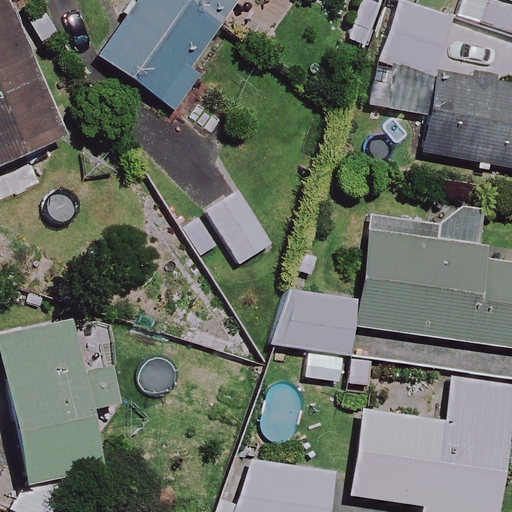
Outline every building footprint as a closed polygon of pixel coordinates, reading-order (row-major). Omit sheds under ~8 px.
[(240,0),(134,0),(92,59),(169,114),(194,79),(187,74),(240,0)] [(511,0),(483,0),(475,25),(511,37),(511,0)] [(511,41),(388,14),(377,66),(434,78),(418,152),(511,173),(511,41)] [(0,166),(53,144),(0,20),(0,166)] [(268,247),(232,193),(200,214),(235,268),(268,247)] [(511,271),(480,267),(482,251),(408,242),(410,222),(366,216),(351,332),(511,352),(511,271)] [(350,305),(277,293),(269,347),(341,359),(350,305)] [(4,511),(6,511),(48,511),(68,479),(97,473),(84,413),(113,407),(94,317),(0,337),(0,412),(15,485),(4,511)] [(238,369),(181,347),(159,406),(216,427),(238,369)] [(492,511),(511,407),(511,386),(443,374),(433,425),(357,411),(342,496),(417,509),(416,511),(492,511)] [(324,511),(330,476),(242,463),(235,506),(211,502),(209,511),(324,511)]
